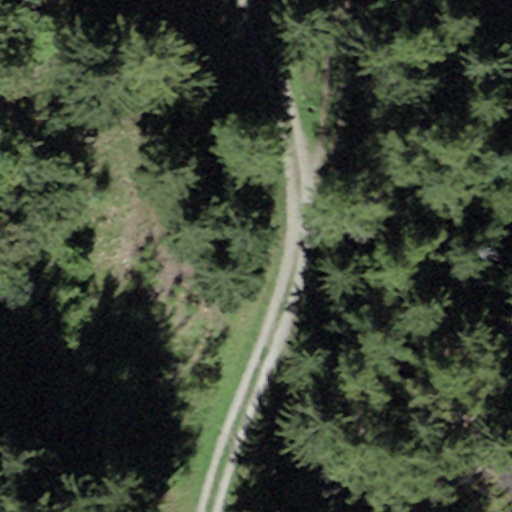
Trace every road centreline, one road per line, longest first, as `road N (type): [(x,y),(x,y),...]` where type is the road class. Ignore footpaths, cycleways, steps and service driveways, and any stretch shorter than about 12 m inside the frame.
road 1 (track): [(259,0),(306,153),(316,218),(307,283),(223,511)]
road 2 (track): [(352,0),(348,98),(314,189)]
